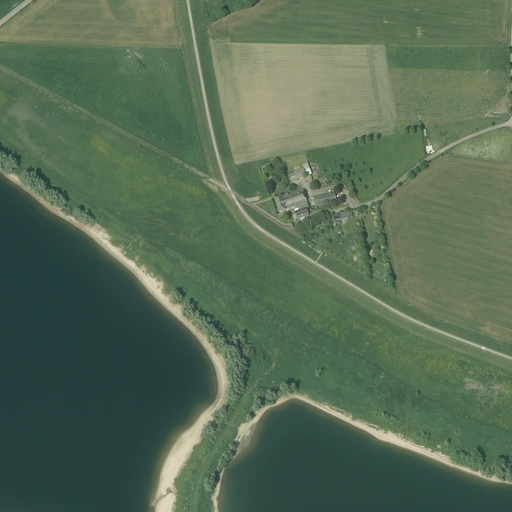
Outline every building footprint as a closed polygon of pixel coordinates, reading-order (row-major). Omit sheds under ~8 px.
[(307,163),(302,165),(303,168),(306,176),(306,177),(305,177),(307,182),(312,180),(310,175),(312,175),(307,163)] [(286,183),(296,179),(294,173),(284,176),(286,183)] [(284,212),(284,211),(296,208),(295,207),(307,203),(303,190),(274,198),(279,213),(281,212),(281,213),(284,212)] [(316,206),(336,202),(335,193),(314,198),(316,206)] [(297,220),(309,216),(306,208),(295,212),(297,220)] [(341,220),(351,218),(349,212),(340,214),(341,220)]
